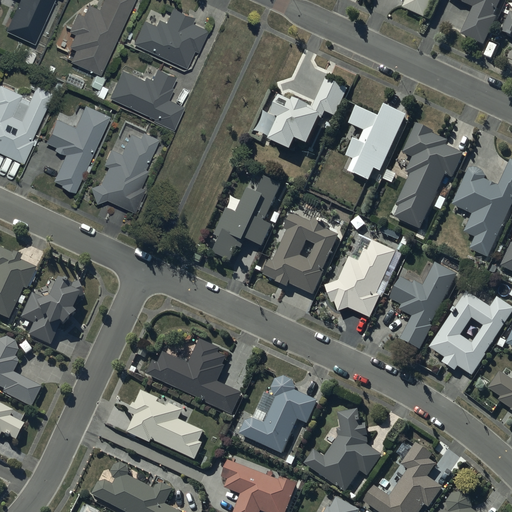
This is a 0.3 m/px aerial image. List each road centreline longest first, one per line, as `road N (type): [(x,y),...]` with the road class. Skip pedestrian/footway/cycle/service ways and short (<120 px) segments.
road 1 (residential): [(511,470),(410,390),(141,269)]
road 2 (residential): [(141,269),(25,511)]
road 3 (residential): [(274,0),(511,108)]
road 4 (residential): [(141,269),(0,202)]
